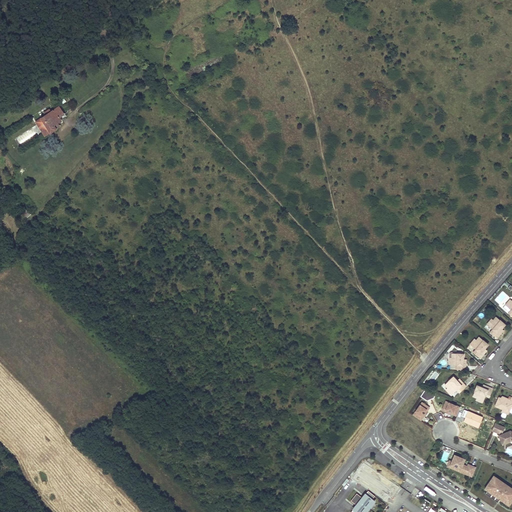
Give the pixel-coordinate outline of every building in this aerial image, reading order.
[(61,120),(61,119),(60,119),(65,116),(58,105),(51,110),(49,108),(44,111),(46,114),(35,121),(45,135),(59,126),(57,123),(61,120)] [(25,219),(27,216),(30,213),(16,200),(11,206),(25,219)] [(506,323),(497,315),(494,319),(492,317),(487,323),(492,328),(489,331),(496,338),(499,334),(497,333),(501,328),(506,323)] [(489,343),(480,335),(477,339),(475,337),(470,343),(475,347),(472,351),(479,357),(482,354),(480,352),(484,348),(489,343)] [(462,352),(451,351),(450,357),(448,357),(447,364),(455,364),(455,368),(464,369),(464,365),(461,365),(462,359),(462,352)] [(439,376),(435,373),(429,380),(433,383),(439,376)] [(465,386),(461,382),(459,384),(456,380),(451,374),(442,382),(446,387),(444,388),(449,393),(455,388),(458,392),(465,386)] [(493,389),(488,387),(487,389),(482,387),(476,384),(471,395),(476,397),(475,399),(482,402),(485,395),(490,397),(493,389)] [(425,389),(420,397),(427,401),(430,400),(434,398),(435,394),(425,389)] [(511,400),(506,398),(506,397),(501,395),(500,397),(497,396),(494,404),(500,407),(499,409),(507,413),(510,406),(511,407),(511,400)] [(460,407),(446,401),(443,409),(457,415),(460,407)] [(429,407),(422,403),(414,415),(420,419),(429,407)] [(430,408),(429,407),(420,419),(421,420),(430,408)] [(483,417),(468,411),(465,418),(464,422),(478,428),(483,417)] [(503,433),(505,427),(495,423),(492,431),(499,434),(500,432),(503,433)] [(511,441),(507,439),(508,436),(506,435),(505,433),(498,436),(502,446),(510,442),(511,443),(511,441)] [(467,464),(466,466),(460,464),(462,458),(453,455),(451,461),(449,466),(470,474),(473,466),(467,464)] [(487,490),(496,477),(493,476),(485,489),(487,490)] [(511,495),(511,488),(496,477),(485,493),(497,502),(500,498),(501,498),(501,499),(501,500),(508,505),(511,500),(509,499),(511,495)] [(356,493),(353,497),(368,509),(374,501),(371,499),(374,496),(368,490),(362,498),(356,493)] [(353,497),(350,500),(356,505),(350,511),(365,511),(368,509),(353,497)]
